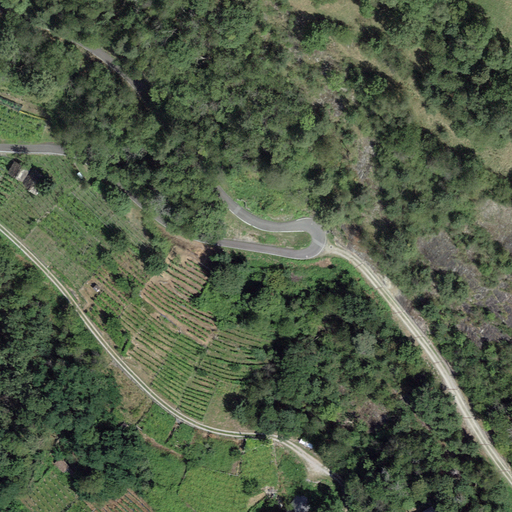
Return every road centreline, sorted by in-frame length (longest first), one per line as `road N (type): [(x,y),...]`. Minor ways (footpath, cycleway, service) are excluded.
road 1 (tertiary): [(0,147),(73,152),(172,227),(219,244),(306,254),(318,243),(307,225),(275,226),(244,215),(124,75),(72,37),(0,7)]
road 2 (track): [(0,230),(150,393),(200,426),(301,447),(338,473),(349,491),(342,511)]
